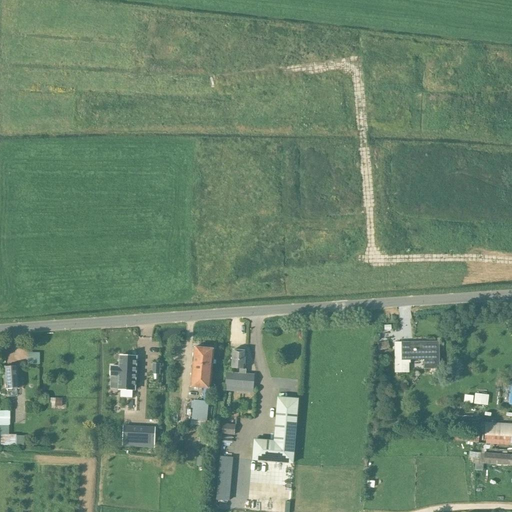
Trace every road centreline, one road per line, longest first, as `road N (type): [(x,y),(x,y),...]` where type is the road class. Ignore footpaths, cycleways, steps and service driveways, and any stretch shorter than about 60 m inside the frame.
road 1 (unclassified): [(0,329),(511,295)]
road 2 (track): [(215,86),(355,67),(371,263),(511,260)]
road 3 (unclassified): [(394,0),(511,63)]
